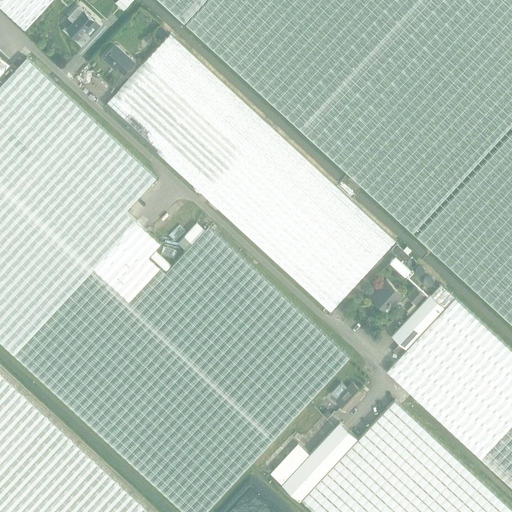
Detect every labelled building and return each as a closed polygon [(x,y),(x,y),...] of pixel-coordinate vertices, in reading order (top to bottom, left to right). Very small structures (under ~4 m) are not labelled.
[(0,0),(0,6),(25,29),(52,0),(0,0)] [(134,0),(117,0),(115,2),(124,11),(134,0)] [(160,0),(184,22),(204,0),(160,0)] [(511,0),(208,0),(188,22),(300,128),(351,174),(413,231),(511,124),(511,0)] [(84,31),(94,20),(79,6),(68,17),(74,22),(67,29),(83,44),(89,36),(84,31)] [(246,102),(170,32),(114,93),(154,130),(145,140),(225,213),(331,311),(396,241),(351,200),(337,186),(246,102)] [(156,38),(149,32),(143,39),(150,45),(156,38)] [(124,73),(134,61),(115,43),(105,56),(104,58),(111,65),(113,63),(124,73)] [(0,74),(9,65),(0,56),(0,74)] [(197,222),(187,233),(178,242),(186,250),(166,272),(160,267),(129,299),(93,267),(136,221),(125,211),(156,177),(27,57),(0,86),(0,339),(15,353),(186,511),(207,511),(350,357),(209,226),(205,230),(197,222)] [(105,103),(107,105),(145,140),(154,130),(114,93),(105,103)] [(511,134),(419,236),(488,299),(511,321),(511,134)] [(187,233),(197,222),(180,206),(169,217),(187,233)] [(149,257),(161,243),(136,221),(93,267),(129,299),(160,267),(149,257)] [(396,243),(391,249),(404,261),(409,255),(396,243)] [(398,301),(404,295),(386,279),(373,294),(372,294),(370,296),(384,309),(389,303),(390,303),(391,302),(391,301),(394,297),(398,301)] [(392,335),(401,342),(393,350),(400,356),(456,297),(441,284),(431,294),(392,335)] [(417,304),(425,296),(416,287),(408,296),(417,304)] [(511,349),(456,297),(400,356),(387,370),(406,388),(511,486),(511,349)] [(149,511),(0,373),(0,511),(149,511)] [(353,382),(350,386),(337,399),(348,410),(351,407),(364,393),(353,382)] [(358,439),(302,499),(316,511),(511,511),(511,504),(438,435),(402,401),(397,397),(364,432),(358,439)] [(340,420),(329,432),(309,453),(297,443),(270,472),(282,482),(301,500),(358,439),(340,420)]
